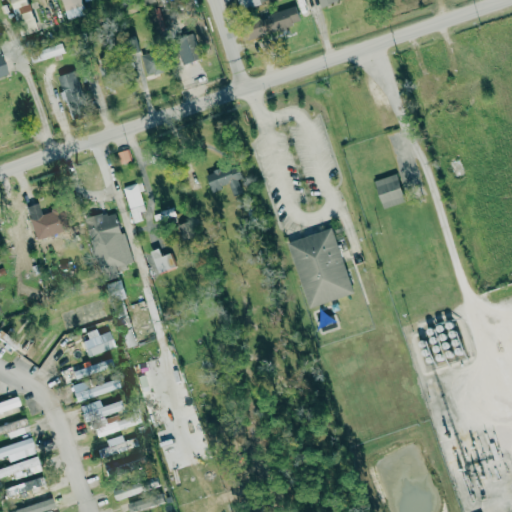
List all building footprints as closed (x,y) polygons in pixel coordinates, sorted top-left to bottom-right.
[(37,30),(27,0),(9,0),(21,36),(37,30)] [(85,14),(82,0),(62,0),(65,17),(85,14)] [(238,0),(241,8),(266,0),(238,0)] [(257,18),(262,35),(301,23),(296,6),(257,18)] [(183,65),(200,59),(192,35),(175,41),(183,65)] [(64,52),(61,42),(30,52),(34,62),(64,52)] [(167,70),(160,49),(140,55),(146,76),(167,70)] [(107,92),(119,89),(111,64),(99,68),(107,92)] [(58,75),(68,113),(85,109),(74,71),(58,75)] [(131,161),(128,149),(118,152),(120,163),(131,161)] [(211,191),(230,185),(233,195),(246,191),(237,164),(205,174),(211,191)] [(383,208),(405,201),(395,173),(373,181),(383,208)] [(132,223),(142,220),(140,212),(144,211),(137,183),(123,186),(132,223)] [(37,203),(26,206),(25,201),(18,203),(21,215),(28,213),(34,238),(63,231),(57,210),(40,214),(37,203)] [(177,222),(173,207),(160,211),(164,225),(177,222)] [(131,267),(117,210),(86,218),(100,275),(131,267)] [(185,225),(179,226),(182,239),(189,237),(185,225)] [(287,242),(308,307),(353,294),(332,228),(287,242)] [(175,267),(170,253),(161,256),(159,248),(150,251),(157,273),(175,267)] [(114,301),(126,298),(121,280),(109,283),(114,301)] [(137,344),(131,327),(120,332),(126,348),(137,344)] [(87,339),(81,341),(87,356),(114,346),(108,330),(97,335),(95,329),(84,332),(87,339)] [(18,344),(2,332),(0,334),(0,338),(13,350),(18,344)] [(113,367),(110,358),(72,370),(75,379),(113,367)] [(76,402),(120,387),(117,378),(72,392),(76,402)] [(0,401),(0,411),(19,406),(16,396),(0,401)] [(79,405),(83,421),(122,410),(119,400),(100,406),(98,400),(79,405)] [(92,421),(96,435),(139,425),(136,410),(92,421)] [(0,433),(6,432),(8,438),(29,431),(24,417),(0,425),(0,433)] [(123,441),(121,435),(105,439),(107,447),(97,449),(99,457),(138,446),(135,437),(123,441)] [(36,452),(30,436),(0,447),(0,457),(7,455),(9,462),(36,452)] [(0,467),(0,477),(31,467),(32,470),(40,468),(36,456),(0,467)] [(5,488),(8,496),(42,485),(39,477),(5,488)] [(112,490),(115,500),(145,491),(141,480),(112,490)] [(127,501),(128,510),(163,505),(162,496),(127,501)] [(8,510),(8,511),(43,511),(54,509),(51,499),(8,510)]
